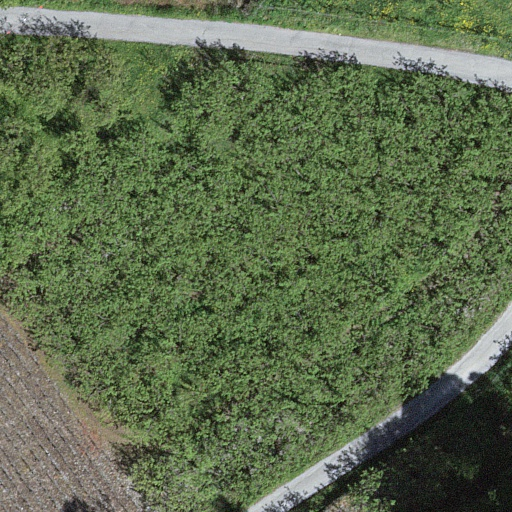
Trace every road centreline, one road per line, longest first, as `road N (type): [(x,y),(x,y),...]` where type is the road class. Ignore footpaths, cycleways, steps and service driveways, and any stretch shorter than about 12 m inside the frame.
road 1 (unclassified): [(511,86),(288,45),(0,26)]
road 2 (unclassified): [(272,511),(422,411),(511,323)]
